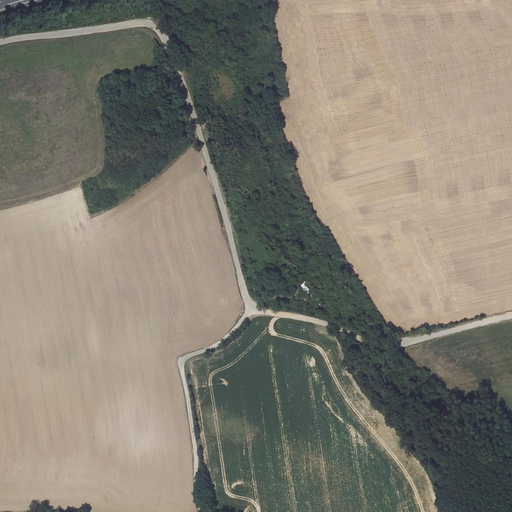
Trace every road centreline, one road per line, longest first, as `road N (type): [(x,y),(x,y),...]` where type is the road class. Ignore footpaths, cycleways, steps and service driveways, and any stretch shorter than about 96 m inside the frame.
road 1 (unclassified): [(250,310),(181,75),(155,24),(0,42)]
road 2 (unclassified): [(250,310),(327,323),(370,347),(511,317)]
road 3 (track): [(183,375),(200,511)]
